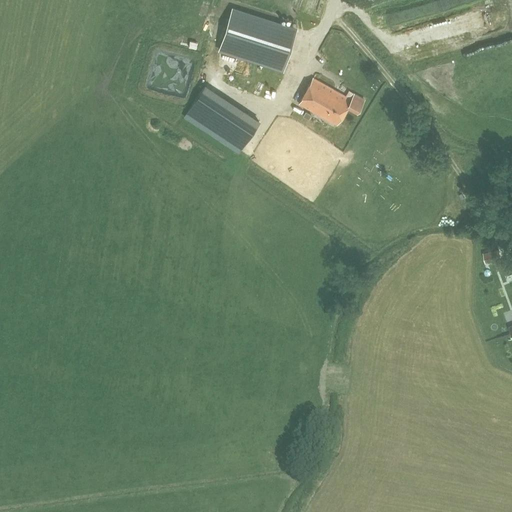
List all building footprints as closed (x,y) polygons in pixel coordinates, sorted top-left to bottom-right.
[(238,0),(236,9),(255,14),(258,6),(260,7),(261,0),(238,0)] [(301,0),(267,0),(267,3),(278,6),(276,13),(273,12),(271,19),(278,21),(282,8),(285,9),(287,2),(292,3),(293,2),(300,4),(301,0)] [(286,26),(231,9),(219,49),(239,55),(273,66),(283,69),(295,29),(286,26)] [(239,66),(234,81),(280,94),(284,80),(239,66)] [(351,99),(313,78),(299,102),(337,124),(346,107),(356,112),(364,99),(354,94),(351,99)] [(259,121),(204,84),(183,117),(238,153),(259,121)] [(511,326),(502,330),(507,343),(511,340),(511,326)]
